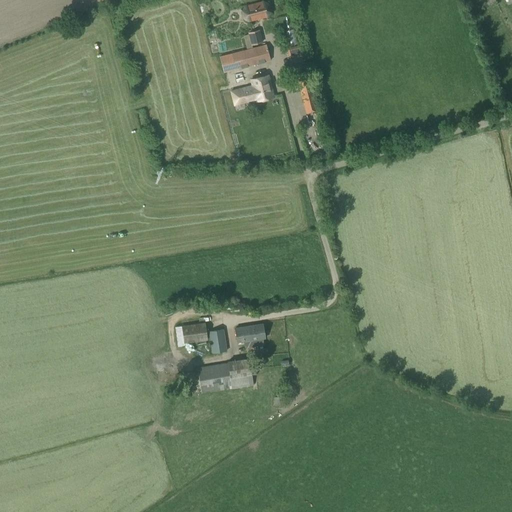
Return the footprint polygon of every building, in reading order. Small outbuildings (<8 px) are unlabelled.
[(245,6),(242,11),(244,19),(249,22),(267,17),(270,12),(268,5),(263,2),(245,6)] [(249,37),(243,39),(246,49),(252,48),(251,45),(261,43),(258,31),(248,33),(249,37)] [(243,51),(219,57),(223,72),(246,67),(270,61),(266,45),(245,50),(243,51)] [(302,45),(288,48),(290,59),(305,55),(302,45)] [(295,73),(296,79),(309,76),(307,70),(295,73)] [(252,86),(240,89),(243,103),(255,100),(255,102),(273,97),(268,76),(250,80),(252,86)] [(317,110),(316,103),(303,106),(305,113),(317,110)] [(206,324),(182,326),(183,337),(183,341),(208,338),(206,324)] [(262,324),(234,329),(236,343),(264,339),(262,324)] [(223,329),(208,332),(212,353),(227,351),(223,329)] [(228,363),(198,368),(202,394),(253,386),(249,359),(228,362),(228,363)] [(287,397),(275,398),(276,406),(288,406),(287,397)]
